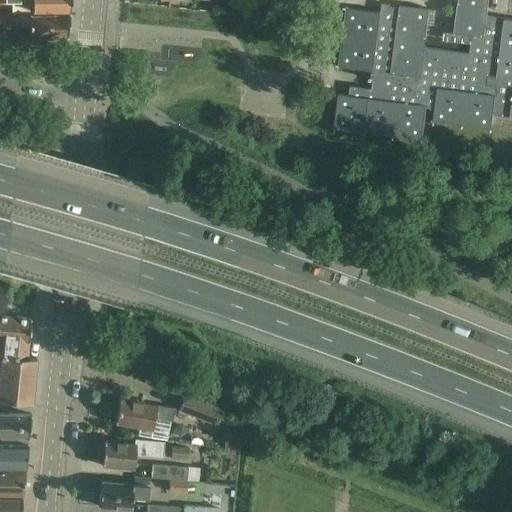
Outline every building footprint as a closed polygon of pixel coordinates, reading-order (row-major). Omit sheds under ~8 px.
[(70,0),(0,0),(0,3),(33,3),(34,12),(70,11),(70,0)] [(511,19),(487,16),(488,0),(458,0),(454,35),(463,36),(462,44),(472,45),(470,54),(424,49),(429,10),(399,6),(398,10),(390,9),(391,0),(382,0),(381,13),(343,8),(336,67),(376,72),(373,90),(351,87),(350,88),(355,89),(354,97),(339,95),(334,133),(422,144),(426,119),(434,120),(433,126),(492,133),(494,116),(511,117),(511,19)] [(68,37),(70,15),(30,16),(30,38),(68,37)] [(18,16),(0,16),(0,28),(18,28),(18,16)] [(0,358),(27,359),(31,319),(0,316),(0,358)] [(37,359),(27,359),(0,358),(0,380),(35,381),(37,359)] [(0,402),(33,403),(35,381),(0,380),(0,402)] [(217,426),(223,411),(184,396),(178,411),(217,426)] [(173,422),(175,409),(120,399),(116,424),(140,428),(138,436),(168,440),(171,421),(173,422)] [(28,445),(31,415),(0,414),(0,437),(1,437),(0,444),(27,445),(28,445)] [(104,441),(102,466),(134,469),(135,456),(163,459),(164,443),(136,440),(136,444),(104,441)] [(28,445),(27,445),(0,444),(0,470),(25,470),(28,445)] [(188,450),(172,448),(171,458),(187,460),(188,450)] [(152,464),(151,465),(150,479),(169,480),(186,481),(188,467),(152,464)] [(25,470),(0,470),(0,494),(23,495),(25,470)] [(185,493),(186,481),(169,480),(168,492),(185,493)] [(100,482),(98,507),(131,510),(132,498),(148,499),(150,486),(100,482)] [(0,511),(21,511),(22,499),(0,498),(0,511)]
